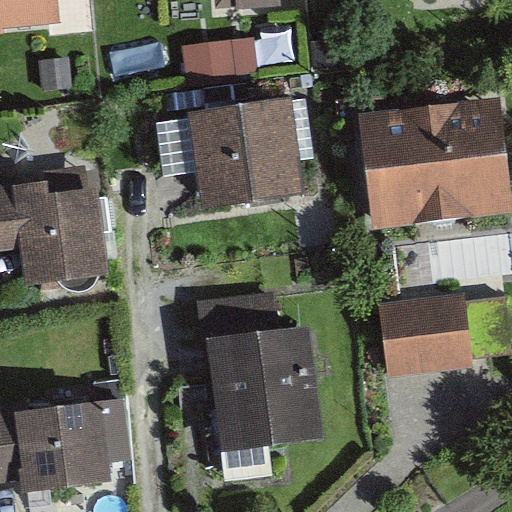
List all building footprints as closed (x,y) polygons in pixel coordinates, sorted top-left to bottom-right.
[(53,0),(0,0),(0,24),(54,23),(53,0)] [(67,0),(68,24),(81,23),(80,0),(67,0)] [(276,0),(196,0),(197,12),(277,8),(276,0)] [(297,105),(166,121),(180,226),(310,210),(297,105)] [(498,107),(359,123),(372,232),(510,216),(498,107)] [(45,186),(0,189),(0,252),(15,251),(19,297),(101,291),(93,195),(46,198),(45,186)] [(273,298),(201,308),(226,481),(272,475),(267,444),(315,438),(300,332),(278,335),(273,298)] [(511,353),(506,300),(387,314),(394,372),(511,358),(511,353)] [(101,405),(0,415),(0,473),(1,487),(18,485),(19,500),(110,491),(101,405)]
